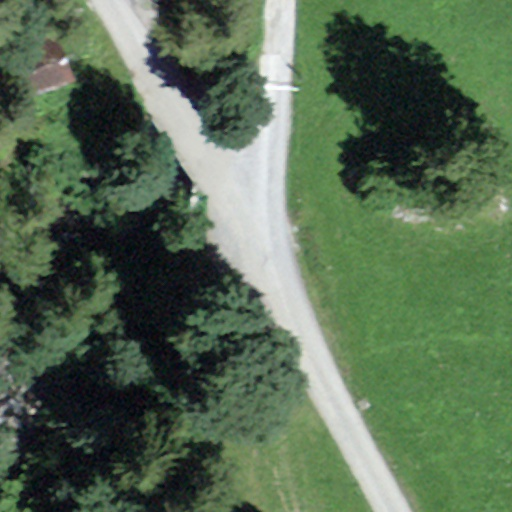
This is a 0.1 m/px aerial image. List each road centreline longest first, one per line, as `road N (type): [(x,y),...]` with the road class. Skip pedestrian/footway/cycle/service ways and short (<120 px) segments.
road 1 (unclassified): [(404,511),(255,160)]
road 2 (unclassified): [(159,0),(255,160)]
road 3 (unclassified): [(255,160),(272,0)]
